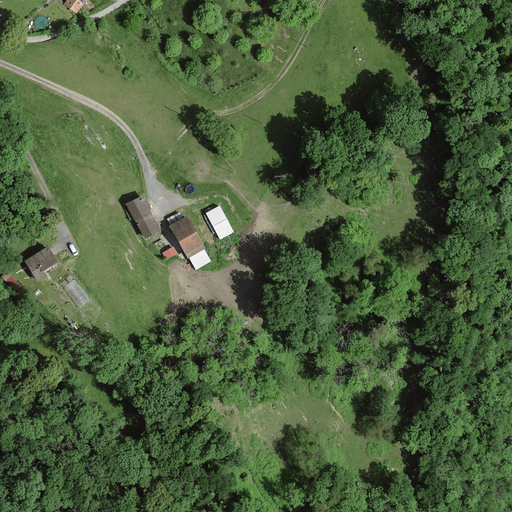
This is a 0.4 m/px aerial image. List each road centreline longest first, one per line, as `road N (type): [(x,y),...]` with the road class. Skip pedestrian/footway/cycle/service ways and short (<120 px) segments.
road 1 (track): [(173,242),(144,159),(119,123),(0,61)]
road 2 (track): [(327,0),(266,90),(198,118),(149,174)]
road 3 (track): [(54,250),(69,243),(0,96)]
